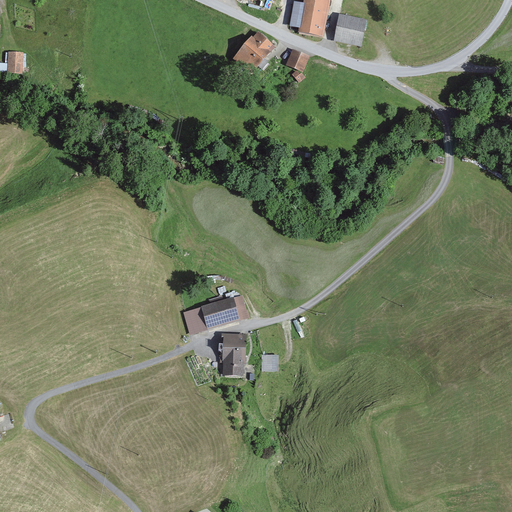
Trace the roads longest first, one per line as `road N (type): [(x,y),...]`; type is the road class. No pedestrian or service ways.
road 1 (track): [(382,71),(444,117),(450,166),(437,195),(294,313),(216,333),(32,403),(32,428),(136,511)]
road 2 (unclassified): [(205,0),(382,71),(454,63),(510,0)]
